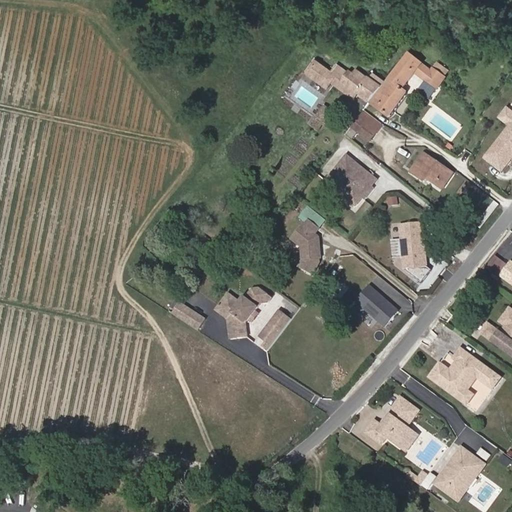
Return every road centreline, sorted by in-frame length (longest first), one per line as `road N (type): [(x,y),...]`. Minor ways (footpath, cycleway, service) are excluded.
road 1 (track): [(0,106),(206,149),(129,275),(208,446),(256,487)]
road 2 (residential): [(224,511),(356,401),(511,211)]
road 3 (track): [(0,447),(124,453),(164,338)]
road 4 (track): [(85,0),(206,149)]
road 5 (track): [(0,301),(164,338)]
road 6 (unknown): [(511,196),(479,182),(395,117)]
